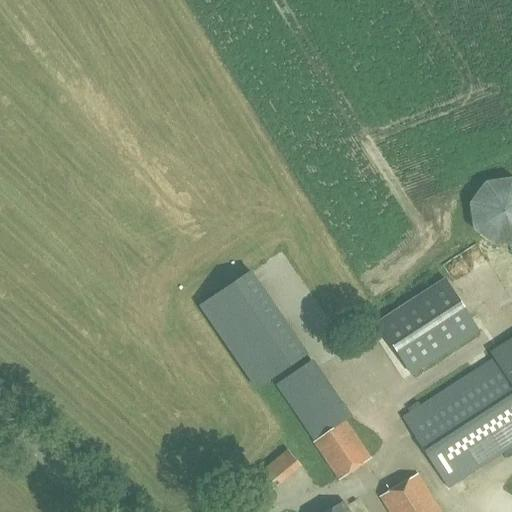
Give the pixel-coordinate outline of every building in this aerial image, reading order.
[(495,246),(511,243),(511,176),(484,180),(468,202),(472,230),(495,246)] [(462,274),(475,271),(473,259),(460,262),(462,274)] [(201,304),(257,386),(306,352),(250,270),(201,304)] [(411,375),(479,330),(445,277),(376,321),(411,375)] [(511,340),(493,353),(495,356),(401,417),(448,488),(511,446),(511,340)] [(324,374),(313,358),(275,384),(286,400),(324,374)] [(371,457),(345,420),(313,441),(312,442),(338,480),(371,457)] [(273,490),(302,466),(288,449),(259,473),(273,490)] [(388,511),(441,511),(418,473),(379,497),(388,511)] [(349,511),(343,501),(325,511),(349,511)]
